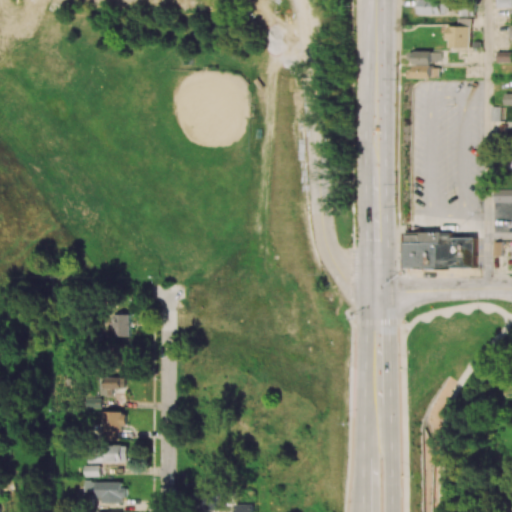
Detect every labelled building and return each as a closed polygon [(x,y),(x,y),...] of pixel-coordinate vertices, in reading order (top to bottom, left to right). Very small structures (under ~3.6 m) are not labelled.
[(418,0),(419,14),(449,14),(449,0),(418,0)] [(472,26),(450,26),(450,49),(473,48),(472,26)] [(411,78),(440,78),(440,64),(441,64),(441,51),(415,51),(415,70),(411,70),(411,78)] [(511,62),(511,51),(498,51),(499,62),(511,62)] [(408,231),(408,268),(478,268),(478,240),(456,240),(456,231),(408,231)] [(131,315),(116,315),(115,336),(130,337),(131,315)] [(100,395),(113,395),(112,389),(127,388),(127,377),(100,377),(100,395)] [(103,412),(102,434),(126,435),(126,412),(103,412)] [(87,463),(129,462),(128,447),(87,448),(87,463)] [(84,466),(84,477),(101,476),(101,465),(84,466)] [(126,502),(127,483),(85,482),(84,491),(94,491),(94,501),(126,502)] [(220,511),(220,493),(200,493),(200,511),(220,511)]
